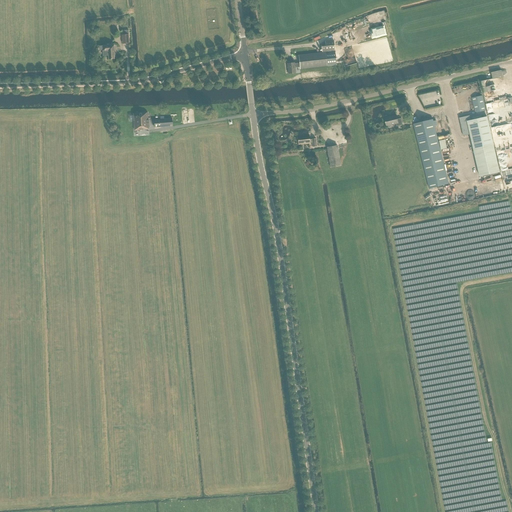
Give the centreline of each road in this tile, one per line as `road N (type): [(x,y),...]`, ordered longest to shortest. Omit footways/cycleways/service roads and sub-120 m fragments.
road 1 (tertiary): [(315,511),(253,114)]
road 2 (unclassified): [(253,114),(319,107),(511,62)]
road 3 (unclassified): [(0,86),(141,81),(243,53)]
